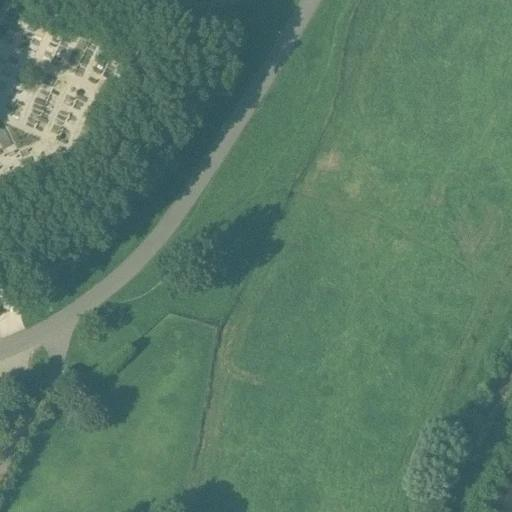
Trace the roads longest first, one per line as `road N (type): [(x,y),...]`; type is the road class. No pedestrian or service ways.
road 1 (tertiary): [(0,353),(36,342),(164,232),(309,0)]
road 2 (track): [(352,0),(325,83),(271,175),(142,301),(92,298)]
